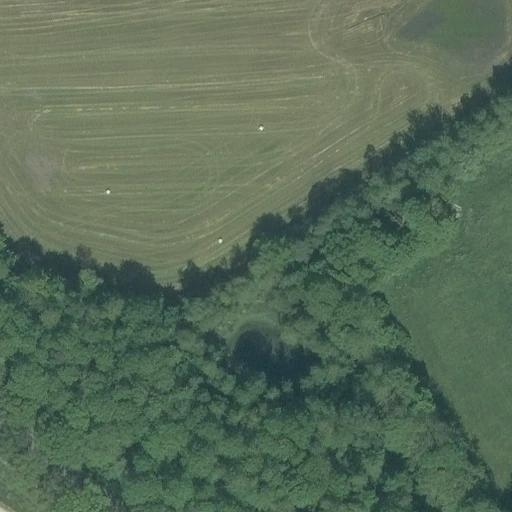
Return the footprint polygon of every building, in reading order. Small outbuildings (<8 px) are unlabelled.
[(511,183),(507,178),(501,184),(509,193),(511,190),(511,183)] [(501,184),(495,189),(503,198),(509,193),(501,184)] [(511,206),(495,221),(511,241),(511,206)] [(449,342),(465,367),(494,348),(478,323),(449,342)] [(494,348),(465,367),(481,393),(511,374),(494,348)] [(450,367),(440,373),(445,380),(455,374),(450,367)] [(455,374),(445,380),(449,387),(459,381),(455,374)]
